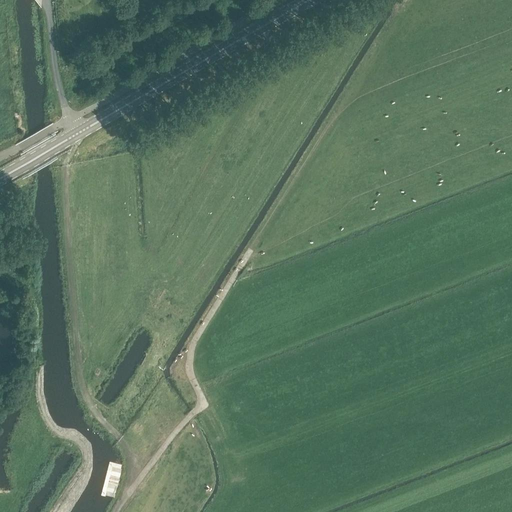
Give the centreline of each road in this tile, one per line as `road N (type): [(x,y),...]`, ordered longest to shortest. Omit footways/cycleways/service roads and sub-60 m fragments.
road 1 (secondary): [(77,132),(309,0)]
road 2 (track): [(147,468),(202,403),(187,361),(191,347),(251,249)]
road 3 (residential): [(70,119),(44,0)]
